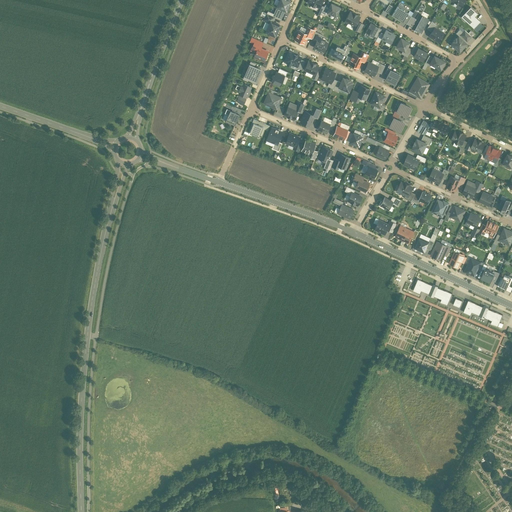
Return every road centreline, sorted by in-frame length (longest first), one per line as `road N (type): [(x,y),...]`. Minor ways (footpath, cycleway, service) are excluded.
road 1 (secondary): [(81,511),(89,314),(123,164)]
road 2 (tertiary): [(353,233),(511,306)]
road 3 (residential): [(281,39),(423,106)]
road 4 (secondary): [(182,0),(132,138)]
road 5 (residential): [(250,109),(384,165)]
road 6 (tertiary): [(218,182),(353,233)]
road 7 (residential): [(394,170),(511,223)]
road 8 (secondary): [(115,145),(0,106)]
